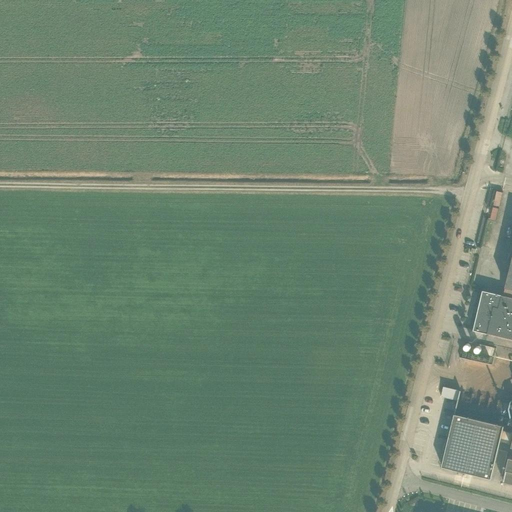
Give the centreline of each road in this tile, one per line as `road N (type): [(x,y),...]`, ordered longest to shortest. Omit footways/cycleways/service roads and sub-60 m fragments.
road 1 (track): [(469,191),(0,182)]
road 2 (unclassified): [(395,478),(511,25)]
road 3 (unclassified): [(511,508),(395,478)]
